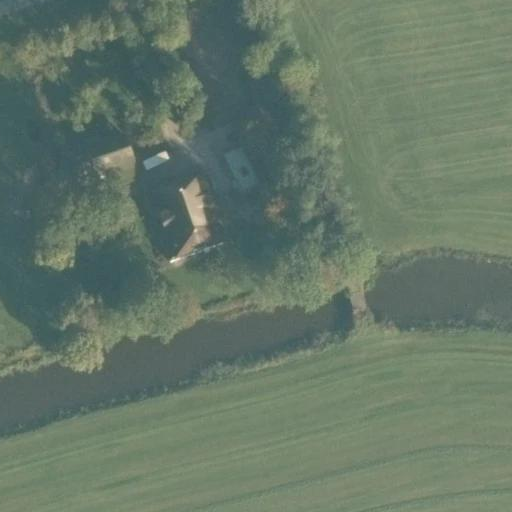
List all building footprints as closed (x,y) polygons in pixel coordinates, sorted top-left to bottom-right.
[(277,64),(257,72),(269,103),(288,96),(277,64)] [(95,178),(96,181),(117,173),(122,187),(140,180),(125,138),(86,152),(87,155),(68,162),(76,185),(95,178)] [(242,191),(259,184),(242,147),(225,155),(242,191)] [(262,150),(251,155),(259,171),(270,166),(262,150)] [(219,228),(223,227),(205,174),(146,195),(169,264),(225,245),(219,228)] [(291,191),(284,194),(289,205),(296,202),(291,191)]
